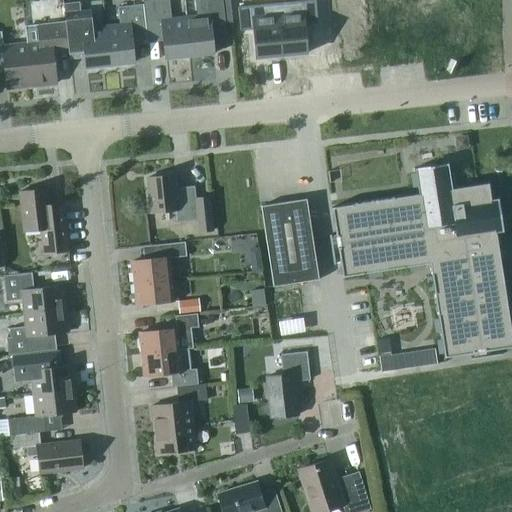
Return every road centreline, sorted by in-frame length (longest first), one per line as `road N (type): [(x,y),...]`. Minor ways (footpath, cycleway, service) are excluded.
road 1 (residential): [(85,132),(511,87)]
road 2 (residential): [(121,500),(85,132)]
road 3 (residential): [(342,437),(121,500)]
